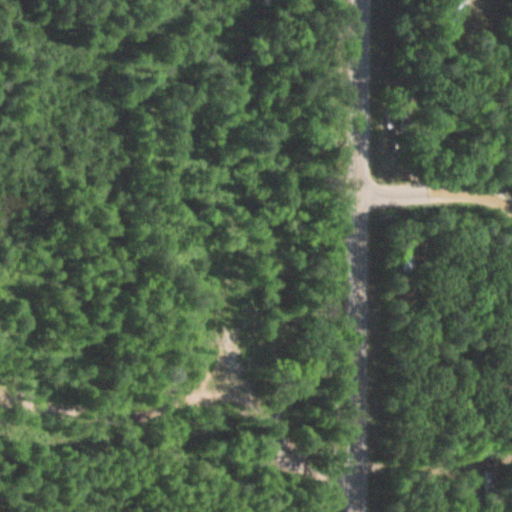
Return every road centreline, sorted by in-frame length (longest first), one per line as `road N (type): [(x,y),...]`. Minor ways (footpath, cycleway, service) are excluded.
road 1 (residential): [(356,511),(357,0)]
road 2 (residential): [(511,210),(421,193),(361,192)]
